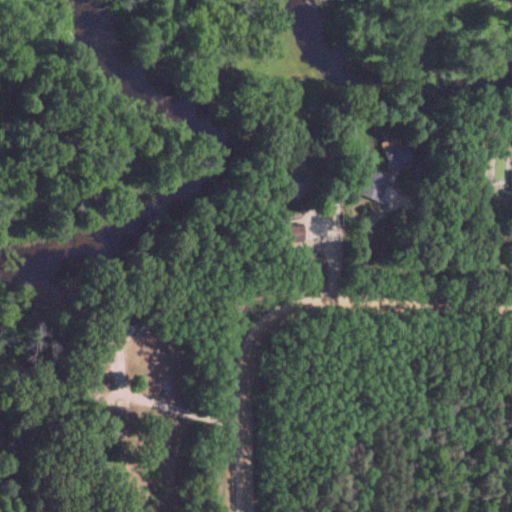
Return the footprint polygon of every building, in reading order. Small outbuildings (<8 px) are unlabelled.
[(402,143),(394,146),(391,139),(378,144),(388,170),(409,162),(402,143)] [(355,194),(376,202),(385,177),(364,169),(355,194)] [(284,201),(308,196),(301,170),(278,175),(284,201)] [(298,242),(298,226),(277,226),(277,243),(298,242)] [(145,307),(110,310),(112,340),(147,337),(145,307)] [(103,442),(131,442),(131,409),(103,409),(103,442)]
